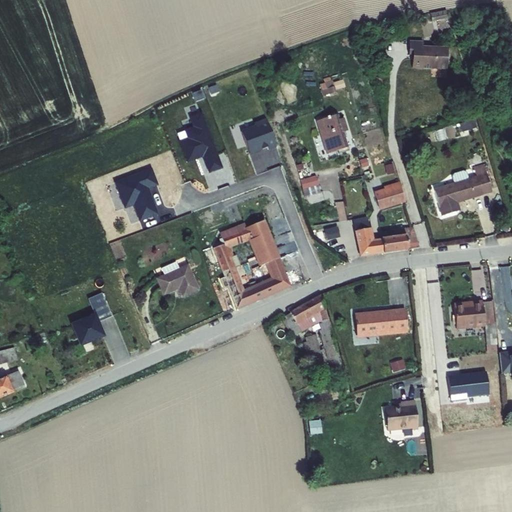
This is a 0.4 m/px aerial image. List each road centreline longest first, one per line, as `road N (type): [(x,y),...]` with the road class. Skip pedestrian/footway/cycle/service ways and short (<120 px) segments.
road 1 (unclassified): [(321,284),(0,424)]
road 2 (residential): [(181,210),(276,175),(321,284)]
road 3 (unclassified): [(511,250),(358,270),(321,284)]
